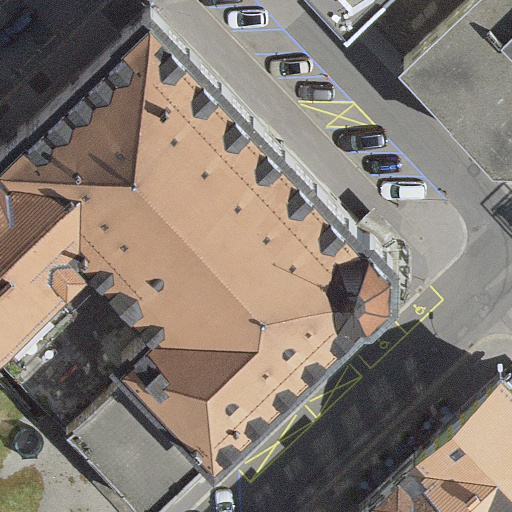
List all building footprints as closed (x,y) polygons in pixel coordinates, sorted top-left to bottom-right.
[(493,140),(511,140),(511,0),(435,0),(395,38),(493,140)] [(257,113),(150,2),(135,16),(119,31),(121,33),(74,77),(27,122),(26,120),(12,134),(0,144),(0,150),(92,246),(89,249),(103,263),(76,291),(22,342),(5,357),(52,406),(37,421),(124,511),(130,511),(143,501),(146,504),(196,457),(213,441),(214,443),(222,451),(230,459),(410,288),(410,272),(411,251),(411,241),(374,203),(369,208),(358,218),(257,113)] [(92,246),(0,150),(0,333),(7,327),(22,342),(76,291),(61,276),(89,249),(92,246)] [(511,511),(511,381),(500,369),(414,453),(470,511),(511,511)] [(0,511),(124,511),(37,421),(0,382),(0,511)] [(470,511),(414,453),(350,511),(470,511)]
